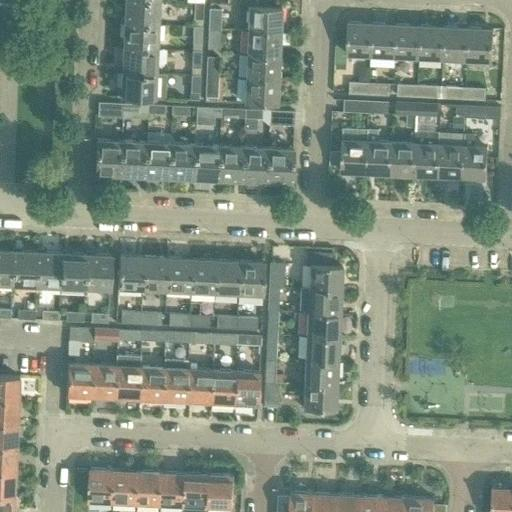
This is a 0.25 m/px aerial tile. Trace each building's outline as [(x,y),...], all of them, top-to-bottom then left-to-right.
[(124,0),(123,22),(158,24),(158,0),(124,0)] [(194,2),(193,19),(202,19),(203,2),(194,2)] [(249,5),(248,29),(280,31),(281,6),(249,5)] [(209,8),(208,27),(220,28),(221,8),(209,8)] [(348,21),(347,53),(372,55),(373,22),(348,21)] [(123,22),(122,47),(156,49),(158,24),(123,22)] [(372,55),(395,56),(397,23),(373,22),(372,55)] [(397,23),(395,56),(419,57),(421,24),(397,23)] [(421,24),(419,57),(443,58),(445,25),(421,24)] [(443,58),(467,59),(469,27),(445,25),(443,58)] [(192,43),(201,43),(202,27),(193,26),(192,43)] [(220,28),(208,27),(207,48),(219,48),(220,28)] [(469,27),(467,59),(492,60),(493,28),(469,27)] [(248,29),(247,54),(279,55),(280,31),(248,29)] [(122,47),(120,72),(155,73),(156,49),(122,47)] [(191,67),(200,68),(200,51),(192,51),(191,67)] [(237,69),(237,77),(246,78),(278,79),(279,55),(247,54),(246,69),(237,69)] [(207,56),(206,76),(218,76),(219,56),(207,56)] [(120,72),(119,96),(163,99),(165,74),(155,73),(120,72)] [(191,75),(190,92),(199,92),(199,75),(191,75)] [(218,76),(206,76),(205,96),(217,96),(218,76)] [(278,79),(246,78),(244,102),(277,104),(278,79)] [(350,81),(349,93),(370,94),(370,82),(350,81)] [(370,82),(370,94),(389,94),(390,82),(370,82)] [(398,83),(397,95),(418,96),(418,84),(398,83)] [(418,84),(418,96),(437,97),(438,85),(418,84)] [(445,85),(445,97),(466,98),(466,86),(450,85),(445,85)] [(466,86),(466,98),(485,99),(485,87),(466,86)] [(344,111),(367,112),(368,100),(344,99),(344,111)] [(122,110),(123,101),(98,100),(97,114),(122,115),(122,110)] [(368,100),(367,112),(388,113),(389,101),(368,100)] [(139,102),(123,101),(122,110),(138,111),(139,102)] [(396,113),(415,114),(416,102),(397,101),(396,113)] [(146,102),(146,111),(161,112),(162,103),(146,102)] [(416,102),(415,114),(436,115),(437,103),(416,102)] [(456,103),(456,115),(464,116),(464,104),(456,103)] [(172,104),(171,112),(188,113),(188,105),(172,104)] [(464,104),(464,116),(501,117),(502,105),(464,104)] [(212,115),(220,115),(220,106),(196,105),(195,123),(212,124),(212,115)] [(220,115),(244,116),(244,107),(220,106),(220,115)] [(244,116),(243,128),(255,129),(256,117),(261,117),(261,108),(244,107),(244,116)] [(269,108),(268,122),(293,124),(294,110),(269,108)] [(463,127),(464,118),(456,117),(455,127),(463,127)] [(342,138),(340,171),(365,172),(367,127),(342,126),(342,138)] [(365,172),(389,173),(390,140),(378,139),(379,127),(367,127),(365,172)] [(412,174),(437,175),(439,131),(415,130),(414,141),(412,174)] [(437,175),(461,176),(463,132),(439,131),(437,175)] [(463,132),(461,176),(486,177),(488,144),(474,144),(475,132),(463,132)] [(94,174),(118,175),(120,140),(96,139),(94,174)] [(121,140),(119,175),(143,176),(145,141),(121,140)] [(389,173),(412,174),(414,141),(390,140),(389,173)] [(143,176),(168,177),(169,142),(145,141),(143,176)] [(168,177),(192,178),(194,143),(169,142),(168,177)] [(192,178),(216,179),(218,144),(194,143),(192,178)] [(216,179),(240,180),(242,145),(218,144),(216,179)] [(240,180),(265,181),(266,146),(242,145),(240,180)] [(266,146),(265,181),(290,182),(292,147),(266,146)] [(330,150),(330,164),(340,164),(341,150),(330,150)] [(12,250),(0,249),(0,282),(10,283),(12,250)] [(36,251),(12,250),(10,283),(35,284),(36,251)] [(60,252),(36,251),(35,284),(59,285),(60,252)] [(85,253),(60,252),(59,285),(84,287),(85,253)] [(309,263),(308,287),(340,288),(341,264),(326,263),(326,253),(306,252),(306,263),(309,263)] [(110,255),(85,253),(84,287),(109,288),(110,255)] [(116,287),(142,288),(143,255),(118,254),(116,287)] [(142,288),(165,289),(167,256),(143,255),(142,288)] [(165,289),(189,290),(191,257),(167,256),(165,289)] [(189,290),(213,291),(214,258),(191,257),(189,290)] [(213,291),(237,292),(238,259),(214,258),(213,291)] [(238,259),(237,292),(261,293),(262,260),(238,259)] [(268,260),(268,285),(278,286),(278,285),(282,285),(282,261),(268,260)] [(268,285),(267,309),(277,309),(278,286),(268,285)] [(300,286),(299,310),(307,310),(339,312),(340,288),(308,287),(300,286)] [(0,315),(9,316),(9,307),(0,306),(0,315)] [(16,317),(33,317),(34,309),(17,308),(16,317)] [(41,318),(58,319),(58,310),(41,309),(41,318)] [(267,309),(266,333),(276,333),(277,309),(267,309)] [(65,310),(65,319),(82,320),(82,311),(65,310)] [(120,322),(140,323),(140,311),(120,310),(120,322)] [(307,310),(306,334),(338,335),(339,312),(307,310)] [(89,320),(107,321),(108,312),(90,311),(89,320)] [(140,311),(140,323),(160,324),(160,312),(140,311)] [(168,324),(188,325),(188,313),(168,312),(168,324)] [(188,313),(188,325),(208,326),(208,314),(188,313)] [(216,326),(236,327),(236,315),(216,314),(216,326)] [(236,315),(236,327),(256,328),(256,316),(236,315)] [(92,341),(92,337),(93,327),(68,326),(68,340),(92,341)] [(92,337),(116,338),(116,328),(93,327),(92,337)] [(116,338),(141,339),(141,335),(138,335),(138,329),(116,328),(116,338)] [(141,339),(163,340),(164,330),(138,329),(138,335),(141,335),(141,339)] [(164,330),(163,340),(188,341),(189,337),(186,337),(186,331),(164,330)] [(186,331),(186,337),(189,337),(188,341),(211,342),(211,332),(186,331)] [(211,332),(211,342),(236,344),(236,339),(233,339),(234,333),(211,332)] [(234,333),(233,339),(236,339),(236,344),(259,345),(260,334),(234,333)] [(266,333),(265,356),(275,356),(276,333),(266,333)] [(306,334),(305,357),(337,359),(338,335),(306,334)] [(113,397),(137,398),(139,365),(139,355),(115,355),(115,364),(113,397)] [(265,356),(264,380),(278,380),(281,380),(281,372),(275,372),(275,356),(265,356)] [(305,357),(304,381),(336,383),(337,359),(305,357)] [(162,366),(161,399),(185,400),(186,367),(186,359),(162,358),(162,366)] [(66,395),(90,395),(91,363),(67,362),(66,395)] [(90,395),(113,397),(115,364),(91,363),(90,395)] [(137,398),(161,399),(162,366),(139,365),(137,398)] [(185,400),(208,401),(210,368),(186,367),(185,400)] [(208,401),(232,402),(234,369),(210,368),(208,401)] [(234,369),(232,402),(257,403),(258,370),(234,369)] [(0,375),(0,399),(18,401),(19,376),(0,375)] [(264,380),(263,404),(277,404),(278,380),(264,380)] [(336,383),(304,381),(303,405),(335,407),(336,383)] [(0,399),(0,422),(17,423),(18,401),(0,399)] [(0,422),(0,446),(16,447),(17,423),(0,422)] [(0,446),(0,470),(15,471),(16,447),(0,446)] [(88,499),(114,500),(115,468),(90,467),(88,499)] [(114,500),(137,501),(138,469),(115,468),(114,500)] [(137,501),(160,502),(162,470),(138,469),(137,501)] [(0,470),(0,494),(14,495),(15,471),(0,470)] [(160,502),(184,503),(186,471),(162,470),(160,502)] [(207,511),(208,504),(209,472),(186,471),(184,503),(184,511),(207,511)] [(209,472),(208,504),(232,505),(234,473),(209,472)] [(491,511),(511,511),(511,485),(493,485),(491,511)] [(278,494),(277,511),(313,511),(315,490),(290,489),(290,495),(278,494)] [(313,511),(337,511),(338,492),(315,490),(313,511)] [(337,511),(361,511),(362,493),(338,492),(337,511)] [(361,511),(384,511),(386,494),(362,493),(361,511)] [(12,511),(14,495),(0,494),(0,511),(12,511)] [(384,511),(408,511),(410,495),(386,494),(384,511)] [(410,495),(408,511),(432,511),(434,497),(410,495)]
